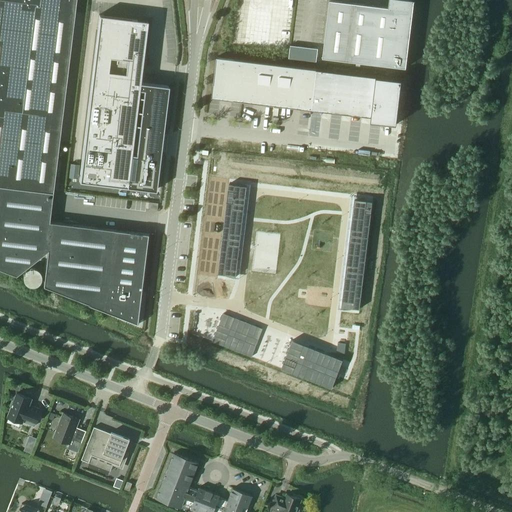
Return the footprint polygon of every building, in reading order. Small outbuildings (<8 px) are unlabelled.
[(0,0),(0,186),(52,193),(75,0),(69,0),(68,11),(49,8),(49,0),(0,0)] [(330,0),(323,58),(347,61),(406,68),(414,1),(415,1),(410,0),(389,0),(389,7),(330,0)] [(139,83),(147,21),(99,15),(79,181),(127,187),(134,125),(163,129),(168,86),(139,83)] [(290,45),(289,58),(317,62),(318,49),(290,45)] [(232,100),(237,60),(217,57),(212,98),(232,100)] [(252,102),(257,62),(237,60),(232,100),(252,102)] [(272,105),(277,65),(257,62),(252,102),(272,105)] [(297,67),(277,65),(272,105),(292,107),(297,67)] [(312,110),(317,69),(297,67),(292,107),(312,110)] [(332,112),(337,72),(317,69),(312,110),(332,112)] [(337,72),(332,112),(352,115),(357,74),(337,72)] [(357,74),(352,115),(372,117),(376,77),(357,74)] [(372,117),(371,121),(381,122),(381,123),(386,123),(395,124),(395,125),(397,125),(402,80),(376,77),(372,117)] [(153,181),(165,181),(165,168),(141,167),(140,180),(146,180),(146,187),(153,187),(153,181)] [(229,184),(218,274),(236,276),(247,186),(229,184)] [(49,222),(52,193),(0,186),(0,269),(15,275),(47,251),(43,286),(139,324),(150,234),(49,222)] [(355,199),(342,307),(360,309),(373,201),(355,199)] [(224,313),(213,341),(252,357),(263,329),(224,313)] [(292,340),(282,368),(332,388),(343,360),(292,340)] [(32,399),(17,393),(14,401),(13,400),(9,408),(11,409),(8,417),(23,423),(23,422),(35,426),(37,422),(42,410),(33,406),(33,407),(29,406),(32,399)] [(79,419),(64,413),(54,438),(70,444),(72,439),(82,443),(86,431),(76,427),(79,419)] [(112,432),(111,433),(94,427),(82,460),(111,471),(114,464),(118,465),(122,467),(123,463),(126,457),(127,453),(125,453),(130,439),(112,432)] [(189,487),(199,462),(174,453),(157,498),(181,508),(183,503),(192,507),(191,509),(197,511),(246,511),(253,496),(233,488),(228,501),(220,497),(220,495),(199,487),(198,490),(189,487)] [(120,488),(123,481),(117,478),(114,486),(120,488)] [(301,499),(293,496),(287,494),(285,499),(276,495),(272,507),(272,508),(270,511),(298,511),(301,506),(299,505),(301,499)] [(39,511),(40,510),(22,503),(18,511),(39,511)]
